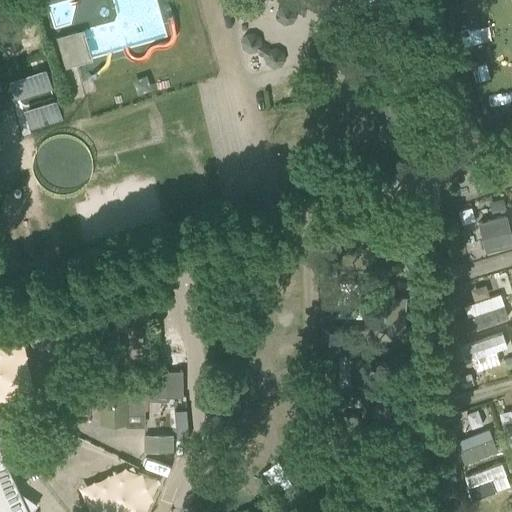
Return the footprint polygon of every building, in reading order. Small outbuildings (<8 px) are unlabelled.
[(233,0),(235,6),(242,11),(250,9),(254,3),(253,0),(233,0)] [(285,26),(293,24),(297,17),(295,8),(288,4),(281,6),(276,13),(278,21),(285,26)] [(29,7),(8,14),(19,52),(41,45),(29,7)] [(325,52),(323,44),(327,37),(335,36),(340,29),(339,21),(333,18),(325,18),(319,25),(320,33),(315,40),(310,40),(303,48),(305,56),(311,60),(319,60),(325,52)] [(65,66),(92,58),(83,29),(57,37),(65,66)] [(250,54),(257,52),(265,57),(266,64),(273,68),(281,67),(286,60),(284,51),(275,46),(269,49),(263,44),(261,36),(253,32),(245,34),(241,41),(243,49),(250,54)] [(30,132),(63,118),(52,93),(53,92),(41,64),(7,79),(30,132)] [(117,128),(121,155),(133,152),(134,160),(173,153),(166,119),(117,128)] [(503,198),(489,202),(492,213),(506,209),(503,198)] [(470,328),(507,315),(499,291),(461,304),(470,328)] [(363,292),(333,292),(333,316),(363,317),(363,292)] [(493,347),(503,346),(500,333),(458,341),(462,358),(473,356),(475,367),(496,363),(493,347)] [(147,372),(148,397),(175,396),(174,370),(147,372)] [(88,381),(88,401),(102,402),(102,422),(126,422),(126,414),(145,414),(145,398),(137,398),(137,396),(128,396),(129,381),(88,381)] [(186,408),(174,409),(176,437),(188,436),(186,408)] [(20,493),(0,448),(0,439),(3,438),(7,436),(9,435),(7,432),(0,416),(0,511),(30,511),(36,505),(20,493)] [(506,437),(511,435),(511,421),(503,424),(506,437)] [(463,435),(471,458),(495,451),(488,427),(463,435)] [(156,434),(144,434),(144,450),(173,451),(173,429),(156,429),(156,434)] [(456,449),(443,453),(446,462),(459,458),(456,449)] [(470,497),(508,485),(500,461),(462,473),(470,497)] [(361,500),(351,505),(355,511),(358,511),(366,509),(361,500)]
